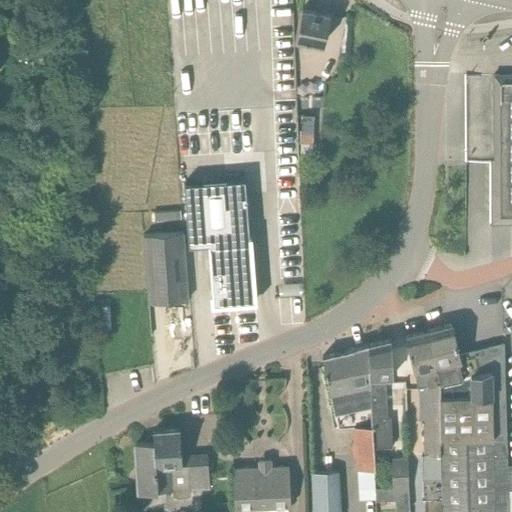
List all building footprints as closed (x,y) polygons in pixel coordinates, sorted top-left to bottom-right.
[(320,44),(330,13),(301,6),(294,37),(320,44)] [(465,75),(465,158),(490,158),(491,220),(511,219),(511,80),(493,80),(493,76),(493,75),(465,75)] [(302,115),(300,144),(313,145),(315,115),(302,115)] [(245,179),(183,184),(188,246),(208,245),(212,294),(210,294),(211,306),(256,302),(252,237),(250,237),(245,179)] [(189,300),(189,298),(183,232),(143,235),(148,302),(189,300)] [(451,325),(428,331),(439,379),(439,407),(440,423),(441,455),(440,455),(440,479),(441,511),(507,511),(506,466),(506,464),(503,344),(458,355),(451,325)] [(428,331),(406,336),(413,370),(418,387),(427,386),(427,388),(428,414),(428,423),(423,423),(423,455),(440,455),(441,455),(440,423),(439,407),(439,379),(428,331)] [(369,344),(368,344),(370,385),(369,385),(370,407),(371,428),(372,428),(373,441),(374,447),(391,447),(390,418),(386,418),(385,378),(392,378),(390,339),(369,344)] [(346,351),(322,356),(323,361),(334,416),(370,407),(369,385),(370,385),(368,344),(346,351)] [(190,495),(190,490),(209,488),(207,455),(187,456),(187,460),(181,460),(179,429),(152,431),(153,441),(135,443),(138,493),(173,491),(173,496),(178,498),(185,498),(190,495)] [(353,442),(351,442),(351,457),(354,457),(374,457),(373,447),(374,447),(373,441),(353,442)] [(423,455),(421,455),(422,479),(440,479),(440,455),(423,455)] [(407,457),(391,458),(392,489),(408,489),(407,457)] [(257,468),(233,468),(234,508),(234,511),(271,511),(271,507),(287,506),(290,506),(289,466),(271,467),(257,468)] [(375,487),(374,470),(357,470),(359,500),(376,500),(376,499),(375,488),(375,487)] [(313,473),(310,473),(311,511),(338,511),(338,472),(329,472),(313,473)]
